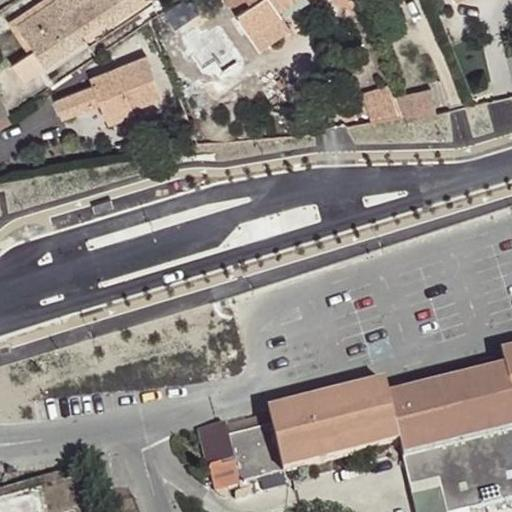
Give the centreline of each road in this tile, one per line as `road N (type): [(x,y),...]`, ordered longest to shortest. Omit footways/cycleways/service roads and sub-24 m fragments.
road 1 (primary): [(0,329),(489,179)]
road 2 (residential): [(489,179),(107,249),(0,282)]
road 3 (residential): [(171,511),(122,426),(0,444)]
